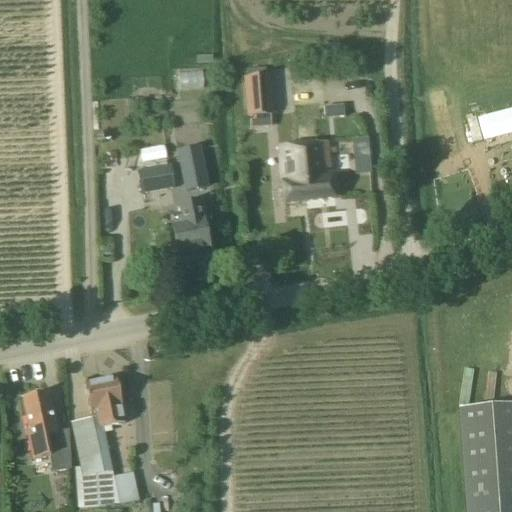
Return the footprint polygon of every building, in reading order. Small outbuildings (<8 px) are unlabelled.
[(249,58),(249,77),(269,77),(269,58),(249,58)] [(273,117),(269,79),(245,81),(249,119),(273,117)] [(173,110),(191,110),(190,94),(172,95),(173,110)] [(326,123),(334,122),(333,110),(325,111),(326,123)] [(199,142),(180,144),(184,197),(203,195),(199,142)] [(278,149),(285,206),(336,200),(330,144),(278,149)] [(137,174),(126,176),(129,197),(141,195),(142,197),(176,191),(171,166),(137,172),(137,174)] [(180,205),(184,226),(173,228),(179,257),(182,256),(183,261),(197,258),(197,253),(210,251),(204,222),(200,201),(180,205)] [(116,380),(85,387),(90,413),(94,412),(97,421),(102,420),(104,430),(126,425),(122,406),(116,380)] [(29,433),(30,433),(31,436),(28,437),(34,462),(50,459),(53,475),(72,471),(69,432),(57,435),(58,435),(51,437),(49,429),(57,427),(54,412),(52,412),(48,395),(23,400),(29,433)] [(511,511),(511,408),(461,413),(467,511),(511,511)] [(71,427),(81,470),(76,471),(79,511),(120,507),(140,504),(133,476),(114,479),(113,473),(114,473),(104,430),(102,420),(97,421),(71,427)]
